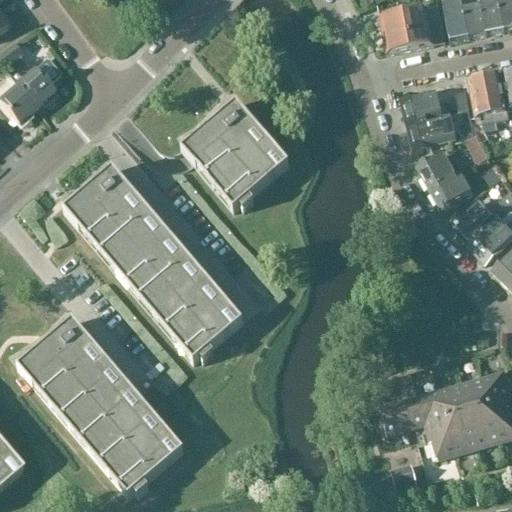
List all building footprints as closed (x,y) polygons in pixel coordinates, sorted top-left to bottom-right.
[(467,45),(458,0),(444,0),(445,2),(440,3),(449,49),(467,45)] [(485,42),(477,3),(476,0),(458,0),(467,45),(485,42)] [(494,0),(477,3),(485,42),(502,39),(494,0)] [(511,0),(494,0),(502,39),(511,36),(511,0)] [(445,49),(441,28),(438,12),(410,18),(410,14),(403,15),(404,18),(379,23),(387,60),(445,49)] [(0,19),(0,38),(10,31),(1,19),(0,19)] [(0,75),(1,76),(21,61),(13,50),(0,59),(0,75)] [(2,76),(16,92),(36,114),(42,109),(44,111),(56,101),(34,76),(25,84),(12,69),(2,76)] [(511,77),(501,79),(507,113),(511,111),(511,77)] [(478,127),(472,128),(474,138),(484,136),(484,137),(497,135),(496,128),(508,126),(499,80),(468,86),(475,123),(477,123),(478,127)] [(30,120),(36,114),(16,92),(9,84),(0,92),(0,111),(19,134),(32,122),(30,120)] [(407,132),(442,123),(435,97),(420,101),(400,105),(407,132)] [(463,117),(470,116),(466,97),(455,99),(460,117),(462,117),(463,117)] [(250,125),(237,110),(186,152),(181,157),(182,157),(183,158),(194,172),(195,172),(234,218),(240,213),(244,218),(254,209),(250,204),(289,171),(250,125)] [(463,117),(469,144),(475,143),(474,138),(472,128),(470,116),(463,117)] [(449,121),(442,123),(407,132),(413,158),(433,154),(432,152),(456,146),(449,121)] [(482,154),(478,142),(475,143),(469,144),(466,145),(477,171),(488,163),(482,154)] [(430,196),(460,180),(463,178),(457,168),(454,166),(449,169),(443,158),(417,172),(430,196)] [(501,185),(493,174),(483,182),(490,193),(501,185)] [(64,217),(179,353),(194,370),(200,365),(204,370),(214,361),(211,356),(215,353),(243,329),(243,328),(132,197),(113,175),(70,212),(64,217)] [(472,201),(460,180),(430,196),(443,220),(460,211),(459,209),(472,201)] [(449,230),(468,251),(496,224),(509,214),(509,213),(511,210),(511,199),(510,197),(486,216),(476,206),(465,217),(464,215),(449,230)] [(511,231),(507,236),(496,224),(468,251),(487,271),(504,255),(503,254),(511,246),(511,231)] [(511,257),(492,277),(511,297),(511,296),(511,257)] [(137,402),(73,328),(44,353),(19,373),(18,374),(129,505),(135,500),(139,504),(149,495),(146,491),(184,458),(137,402)] [(482,384),(492,416),(511,410),(511,408),(508,395),(511,394),(511,392),(511,387),(508,385),(505,385),(503,378),(482,384)] [(482,384),(462,390),(471,422),(492,416),(482,384)] [(450,428),(471,422),(462,390),(441,396),(450,428)] [(429,434),(450,428),(441,396),(420,402),(429,434)] [(420,402),(399,408),(407,436),(424,431),(425,435),(429,434),(420,402)] [(387,442),(407,436),(399,408),(379,414),(387,442)] [(511,410),(492,416),(501,448),(511,444),(511,410)] [(492,416),(471,422),(480,454),(501,448),(492,416)] [(480,454),(471,422),(450,428),(459,460),(480,454)] [(438,466),(459,460),(450,428),(429,434),(425,435),(429,449),(433,448),(438,466)] [(0,496),(22,478),(0,452),(0,496)] [(412,471),(390,477),(396,499),(418,493),(412,471)]
